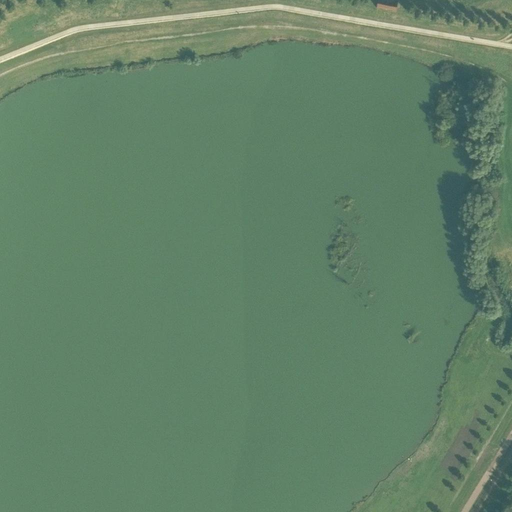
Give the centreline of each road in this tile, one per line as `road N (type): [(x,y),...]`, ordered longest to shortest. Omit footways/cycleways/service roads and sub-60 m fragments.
road 1 (unknown): [(0,81),(19,69),(172,34),(291,24),(429,49),(511,84)]
road 2 (unknown): [(511,404),(448,511)]
